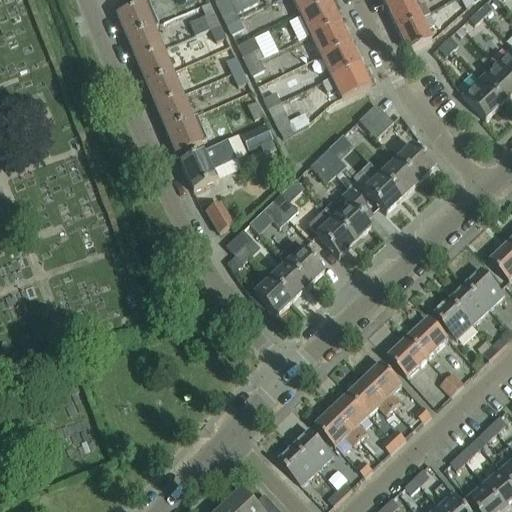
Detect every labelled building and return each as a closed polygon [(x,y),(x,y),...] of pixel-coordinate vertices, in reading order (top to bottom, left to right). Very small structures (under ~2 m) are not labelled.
[(226,28),(239,22),(236,17),(258,6),(255,0),(222,0),(215,4),(226,28)] [(290,0),(299,18),(328,4),(326,0),(290,0)] [(381,0),(386,11),(408,0),(381,0)] [(414,10),(409,0),(408,0),(386,11),(397,32),(420,22),(420,21),(428,17),(423,6),(414,10)] [(126,41),(157,27),(147,4),(116,17),(126,41)] [(310,39),(338,25),(328,4),(299,18),(310,39)] [(196,39),(209,31),(218,27),(212,15),(209,7),(201,10),(204,19),(190,26),(196,39)] [(482,21),(491,13),(485,7),(476,15),(482,21)] [(245,34),(277,19),(272,9),(243,23),(242,20),(239,22),(226,28),(231,37),(235,46),(247,40),(245,34)] [(474,29),(482,21),(476,15),(468,23),(474,29)] [(288,40),(304,33),(297,18),(282,25),(288,40)] [(407,54),(425,46),(430,43),(420,22),(397,32),(407,54)] [(320,60),(349,47),(338,25),(310,39),(320,60)] [(136,64),(162,53),(152,31),(158,28),(157,27),(126,41),(136,64)] [(216,45),(225,41),(218,27),(209,31),(216,45)] [(451,54),(457,49),(449,40),(443,46),(451,54)] [(238,52),(247,70),(259,64),(254,54),(258,52),(252,41),(237,49),(238,52)] [(445,60),(451,54),(443,46),(437,51),(445,60)] [(330,81),(359,67),(349,47),(320,60),(330,81)] [(511,86),(511,52),(494,67),(511,86)] [(145,87),(171,76),(162,53),(136,64),(145,87)] [(231,77),(240,73),(234,60),(225,65),(231,77)] [(251,79),(264,73),(259,64),(247,70),(251,79)] [(340,103),(369,89),(359,67),(330,81),(322,85),(322,86),(321,86),(326,96),(335,91),(340,103)] [(501,108),(511,97),(511,86),(494,67),(478,83),(501,108)] [(238,90),(246,85),(240,73),(231,77),(238,90)] [(155,110),(181,99),(171,76),(145,87),(155,110)] [(484,124),(501,108),(478,83),(461,99),(484,124)] [(267,111),(279,105),(275,96),(262,102),(267,111)] [(191,121),(181,99),(155,110),(165,133),(196,120),(196,119),(191,121)] [(247,109),(254,123),(263,119),(256,105),(247,109)] [(290,126),(289,125),(279,105),(267,111),(272,121),(278,132),(290,126)] [(366,132),(383,116),(375,108),(358,124),(366,132)] [(375,142),(378,140),(392,126),(383,116),(366,132),(375,142)] [(278,132),(282,141),(306,129),(309,128),(304,117),(289,125),(290,126),(278,132)] [(175,156),(193,149),(206,143),(196,120),(165,133),(175,156)] [(260,149),(271,143),(272,143),(265,128),(240,139),(247,154),(260,149)] [(215,184),(211,174),(236,163),(227,143),(179,165),(192,194),(215,184)] [(417,187),(433,172),(411,148),(395,163),(417,187)] [(335,179),(344,170),(327,153),(318,161),(335,179)] [(326,187),(335,179),(318,161),(309,170),(326,187)] [(417,187),(395,163),(379,178),(369,167),(367,168),(400,203),(417,187)] [(385,217),(400,203),(367,168),(360,175),(371,186),(363,194),(385,217)] [(303,211),(310,204),(293,187),(286,193),(303,211)] [(371,218),(358,203),(349,194),(342,201),(348,207),(340,215),(331,207),(323,215),(331,223),(353,247),(370,231),(364,225),(371,218)] [(287,223),(297,214),(281,196),(271,205),(287,223)] [(278,231),(287,223),(271,205),(262,214),(278,231)] [(219,237),(232,229),(219,206),(205,214),(219,237)] [(307,229),(324,247),(338,262),(353,247),(331,223),(323,215),(307,229)] [(233,259),(251,242),(242,233),(225,250),(233,259)] [(242,268),(259,252),(251,242),(233,259),(242,268)] [(285,267),(284,267),(307,291),(323,275),(301,252),(294,244),(278,260),(285,267)] [(509,286),(511,282),(511,247),(511,246),(490,266),(504,281),(509,286)] [(291,306),(307,291),(284,267),(268,282),(291,306)] [(489,313),(505,298),(482,274),(466,289),(489,313)] [(275,321),(291,306),(268,282),(253,297),(275,321)] [(472,329),(489,313),(466,289),(449,304),(472,329)] [(456,344),(472,329),(449,304),(433,319),(456,344)] [(428,363),(448,343),(430,323),(409,343),(428,363)] [(498,356),(507,347),(501,341),(492,349),(498,356)] [(407,382),(428,363),(409,343),(388,362),(407,382)] [(489,365),(498,356),(492,349),(483,358),(489,365)] [(393,413),(400,407),(392,398),(402,389),(382,367),(365,383),(393,413)] [(457,394),(463,388),(452,377),(446,383),(457,394)] [(393,413),(365,383),(349,399),(368,420),(378,411),(387,419),(393,413)] [(451,401),(457,394),(446,383),(440,389),(451,401)] [(360,444),(367,438),(359,429),(368,420),(349,399),(332,415),(360,444)] [(423,427),(431,420),(423,411),(415,418),(423,427)] [(360,444),(332,415),(315,430),(335,451),(346,441),(354,450),(360,444)] [(497,436),(506,428),(500,421),(491,430),(497,436)] [(484,452),(489,447),(488,445),(497,436),(491,430),(482,439),(476,444),(484,452)] [(398,450),(405,443),(397,434),(390,442),(398,450)] [(317,475),(333,459),(310,435),(294,450),(317,475)] [(390,458),(398,450),(390,442),(382,449),(390,458)] [(301,490),(317,475),(294,450),(278,465),(301,490)] [(465,466),(475,457),(469,451),(459,460),(465,466)] [(456,475),(465,466),(459,460),(450,468),(456,475)] [(511,488),(511,464),(500,474),(511,488)] [(364,481),(370,476),(372,474),(364,465),(356,473),(364,481)] [(420,490),(430,482),(423,474),(414,483),(420,490)] [(503,511),(506,511),(511,507),(511,488),(500,474),(483,488),(503,511)] [(411,499),(420,490),(414,483),(404,492),(411,499)] [(343,502),(352,493),(346,487),(337,495),(343,502)] [(503,511),(483,488),(467,502),(474,511),(503,511)] [(333,511),(340,504),(343,502),(337,495),(327,504),(333,511)] [(255,508),(243,496),(226,511),(276,511),(264,499),(255,508)] [(439,511),(466,511),(453,496),(438,509),(439,511)] [(397,511),(399,510),(393,503),(383,511),(397,511)]
